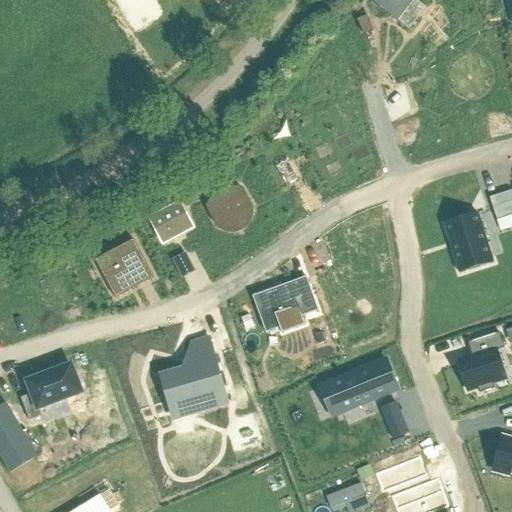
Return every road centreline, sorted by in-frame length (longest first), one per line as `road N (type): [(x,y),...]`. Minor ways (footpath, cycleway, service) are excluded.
road 1 (residential): [(0,359),(215,296),(332,208),(398,183)]
road 2 (unclassified): [(292,0),(223,81),(156,140),(93,180),(0,221)]
road 3 (residential): [(475,511),(409,357),(411,277),(398,183)]
